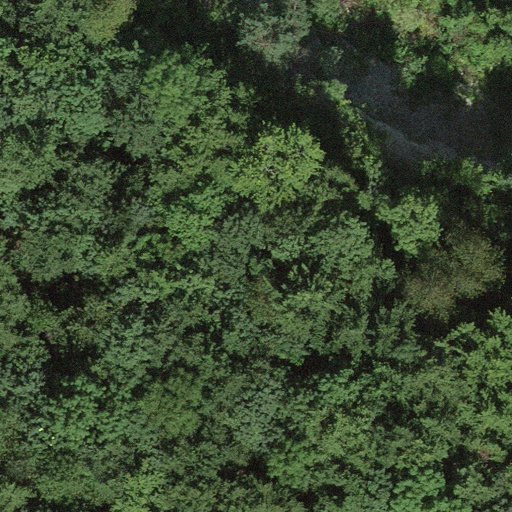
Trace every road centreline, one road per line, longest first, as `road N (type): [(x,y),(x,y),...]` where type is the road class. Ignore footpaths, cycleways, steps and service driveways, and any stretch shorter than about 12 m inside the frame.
road 1 (track): [(511,464),(281,354),(84,183),(0,70)]
road 2 (track): [(0,289),(34,341),(306,511)]
